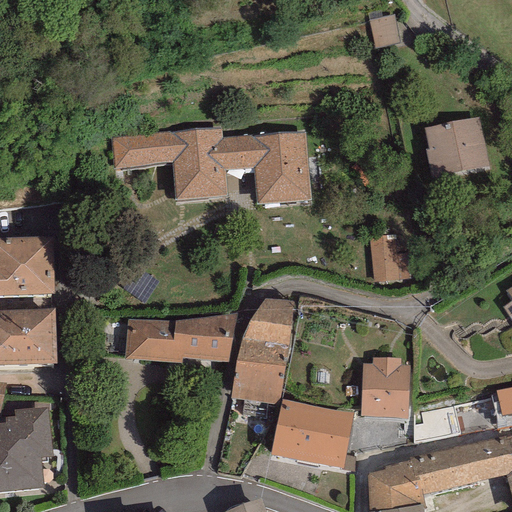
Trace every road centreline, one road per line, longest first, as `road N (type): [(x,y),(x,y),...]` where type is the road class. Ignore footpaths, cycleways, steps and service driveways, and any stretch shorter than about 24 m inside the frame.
road 1 (residential): [(205,487),(243,310),(253,296),(300,287),(410,311),(511,247)]
road 2 (residential): [(511,86),(409,0)]
